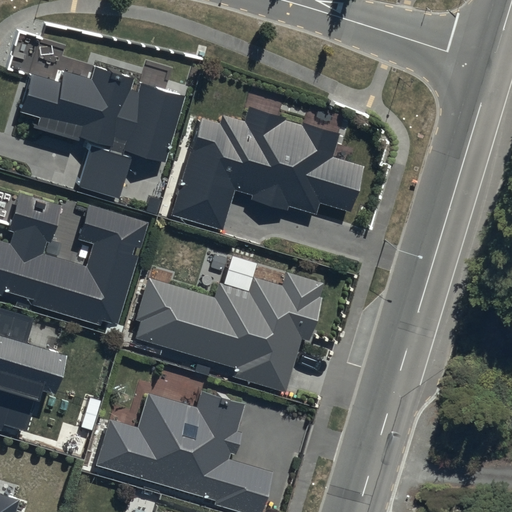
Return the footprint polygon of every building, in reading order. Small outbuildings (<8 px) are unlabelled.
[(128,150),(156,159),(179,89),(93,62),(89,75),(34,58),(19,106),(90,128),(73,182),(114,195),(128,150)] [(199,108),(165,207),(217,224),(231,182),(311,209),(316,194),(341,203),(356,158),(328,149),(334,130),(245,100),(238,121),(199,108)] [(0,286),(107,317),(137,213),(85,198),(76,231),(88,235),(82,256),(44,245),(57,198),(16,186),(2,235),(0,234),(0,286)] [(129,333),(282,380),(314,276),(282,266),(278,279),(247,270),(242,284),(214,275),(209,292),(148,273),(129,333)] [(0,420),(21,426),(34,386),(48,390),(61,342),(23,331),(29,311),(0,303),(0,420)] [(91,457),(255,508),(268,465),(229,453),(242,394),(195,384),(192,400),(144,386),(133,421),(105,412),(91,457)] [(0,484),(0,511),(9,511),(14,498),(0,484)]
